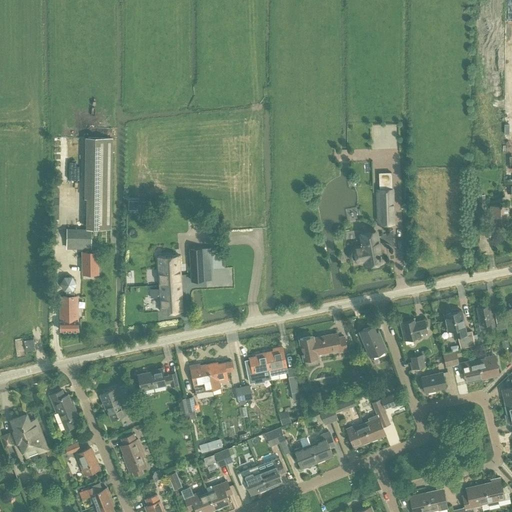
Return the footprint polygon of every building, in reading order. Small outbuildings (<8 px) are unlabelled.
[(111,228),(112,137),(85,137),(84,198),(86,198),(86,228),(111,228)] [(380,190),(380,223),(392,223),(393,223),(392,189),(391,189),(381,190),(380,190)] [(129,200),(128,208),(143,208),(143,200),(129,200)] [(493,223),(507,223),(507,205),(490,205),(491,217),(493,217),(493,223)] [(67,229),(66,244),(91,244),(91,237),(91,229),(86,229),(67,229)] [(354,259),(355,260),(357,259),(357,261),(366,259),(367,264),(381,261),(375,231),(361,234),(363,246),(354,247),(355,249),(353,249),(352,250),(351,251),(351,252),(351,253),(350,254),(350,255),(351,255),(351,256),(351,257),(352,258),(353,258),(353,259),(354,259)] [(209,247),(188,248),(189,267),(210,265),(209,247)] [(98,273),(98,252),(82,252),(82,274),(98,273)] [(150,289),(151,297),(160,297),(161,312),(182,310),(179,255),(158,256),(160,288),(150,289)] [(211,281),(210,265),(189,267),(190,282),(211,281)] [(77,296),(73,296),(73,291),(77,283),(72,276),(64,277),(60,284),(64,291),(66,291),(66,296),(60,296),(60,321),(60,330),(78,330),(78,321),(77,296)] [(493,313),(491,313),(490,305),(477,308),(480,324),(479,324),(480,330),(489,328),(495,327),(493,313)] [(462,310),(459,311),(458,309),(452,310),(451,312),(445,314),(448,331),(453,329),(455,336),(458,335),(461,348),(475,345),(472,331),(466,332),(462,310)] [(421,334),(428,332),(425,320),(418,321),(418,322),(415,323),(414,320),(401,323),(405,340),(421,336),(421,334)] [(379,333),(376,334),(373,326),(360,332),(370,357),(386,350),(379,333)] [(318,357),(317,354),(338,350),(339,352),(347,351),(344,336),(338,338),(337,333),(322,336),(322,337),(313,339),(313,336),(299,339),(304,360),(307,360),(314,359),(314,358),(318,357)] [(26,351),(35,350),(33,339),(24,340),(26,351)] [(271,376),(287,372),(282,347),(273,349),(273,351),(265,352),(269,370),(271,376)] [(250,359),(245,360),(250,383),(254,382),(255,383),(264,381),(264,379),(271,378),(271,376),(269,370),(265,352),(258,354),(258,356),(249,357),(250,359)] [(456,352),(449,353),(452,365),(458,364),(456,352)] [(446,367),(452,365),(449,353),(443,354),(446,367)] [(412,369),(425,366),(423,355),(411,357),(412,362),(410,363),(412,369)] [(482,378),(499,374),(495,355),(485,358),(485,359),(479,360),(482,378)] [(471,361),(461,363),(466,382),(482,378),(479,360),(471,362),(471,361)] [(227,380),(226,372),(233,370),(231,361),(224,363),(215,365),(215,363),(207,364),(212,389),(221,388),(220,382),(227,380)] [(207,364),(199,366),(199,364),(190,366),(195,393),(212,389),(207,364)] [(169,376),(163,377),(162,368),(153,370),(153,371),(138,374),(141,390),(165,385),(165,384),(170,383),(171,386),(177,385),(175,373),(168,374),(169,376)] [(422,379),(420,379),(422,390),(425,390),(425,392),(427,391),(428,393),(435,391),(435,389),(445,387),(442,373),(422,377),(422,379)] [(296,375),(288,377),(290,391),(291,391),(292,396),(293,400),(300,398),(299,394),(298,389),(299,389),(296,375)] [(249,385),(242,386),(245,400),(251,399),(252,398),(249,385)] [(242,386),(235,388),(238,401),(239,401),(239,405),(246,403),(245,400),(242,386)] [(511,387),(503,390),(506,407),(511,405),(511,387)] [(112,420),(126,414),(116,388),(100,395),(105,408),(107,407),(112,420)] [(62,422),(65,430),(73,426),(71,419),(76,416),(75,414),(77,413),(74,407),(73,408),(68,394),(64,396),(62,390),(49,395),(56,412),(58,412),(62,422)] [(385,408),(395,404),(391,395),(381,399),(385,408)] [(193,396),(185,398),(188,412),(189,412),(194,410),(196,410),(193,396)] [(185,398),(178,399),(181,413),(185,412),(186,417),(189,416),(188,412),(185,398)] [(384,408),(385,408),(381,399),(372,402),(377,414),(368,418),(369,421),(363,423),(370,441),(385,434),(381,424),(383,423),(379,414),(385,411),(384,408)] [(402,405),(395,408),(397,414),(404,411),(402,405)] [(332,422),(338,419),(333,406),(326,408),(332,422)] [(325,425),(332,422),(326,408),(319,411),(325,425)] [(23,450),(24,450),(36,445),(38,451),(47,448),(35,418),(29,420),(26,413),(11,419),(16,430),(14,431),(18,441),(19,440),(23,450)] [(354,447),(370,441),(363,423),(356,426),(355,425),(346,429),(354,447)] [(279,443),(286,440),(280,426),(273,429),(279,443)] [(273,429),(265,433),(270,446),(279,443),(273,429)] [(310,444),(317,462),(333,455),(330,448),(335,446),(329,431),(320,434),(322,439),(316,441),(316,442),(310,444)] [(9,433),(1,436),(5,445),(13,443),(9,433)] [(140,467),(145,465),(133,434),(121,439),(124,445),(120,446),(126,460),(125,461),(129,471),(132,470),(134,476),(142,472),(140,467)] [(317,462),(310,444),(307,437),(300,440),(302,447),(294,450),(301,468),(317,462)] [(220,439),(207,442),(209,450),(222,446),(220,439)] [(65,446),(59,449),(61,454),(64,453),(67,452),(67,453),(68,454),(80,449),(77,443),(66,447),(65,448),(65,446)] [(228,448),(221,451),(226,464),(233,462),(231,455),(235,454),(232,447),(228,448)] [(85,474),(99,469),(90,448),(76,453),(85,474)] [(219,467),(226,464),(221,451),(214,453),(219,467)] [(279,457),(257,466),(260,471),(266,488),(282,482),(279,474),(285,472),(279,457)] [(266,488),(260,471),(257,466),(238,474),(242,484),(245,482),(250,495),(266,488)] [(165,476),(166,479),(169,487),(172,485),(174,490),(182,486),(176,471),(168,475),(165,476)] [(492,482),(484,484),(488,502),(487,502),(488,505),(499,503),(498,501),(510,498),(507,485),(502,486),(500,478),(492,480),(492,482)] [(214,490),(207,492),(214,509),(229,503),(225,493),(231,491),(227,481),(212,487),(213,487),(214,489),(214,490)] [(91,487),(79,492),(82,499),(91,495),(96,507),(110,501),(108,497),(110,496),(106,488),(102,489),(99,483),(91,486),(91,487)] [(481,504),(487,502),(488,502),(484,484),(466,488),(468,495),(462,496),(465,508),(459,509),(459,511),(467,511),(466,509),(471,508),(471,507),(481,505),(481,504)] [(199,492),(193,495),(190,487),(181,491),(189,510),(195,508),(196,511),(206,511),(214,509),(207,492),(200,495),(199,492)] [(438,511),(438,510),(447,508),(443,489),(426,493),(430,510),(430,511),(438,511)] [(422,511),(423,511),(430,510),(426,493),(410,496),(413,511),(422,511)] [(163,511),(157,495),(145,500),(147,505),(145,507),(146,511),(163,511)] [(114,511),(110,501),(96,507),(97,511),(114,511)]
